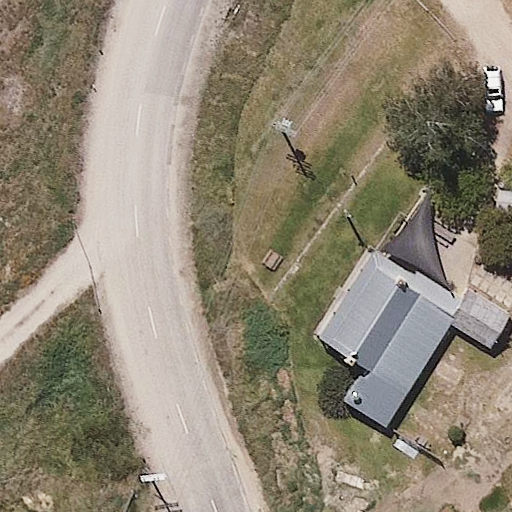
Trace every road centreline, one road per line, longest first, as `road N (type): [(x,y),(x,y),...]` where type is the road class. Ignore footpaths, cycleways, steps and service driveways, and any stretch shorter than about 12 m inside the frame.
road 1 (unclassified): [(133,215),(145,313),(214,511)]
road 2 (unclassified): [(164,0),(138,120),(133,215)]
road 3 (unclassified): [(133,215),(0,331)]
